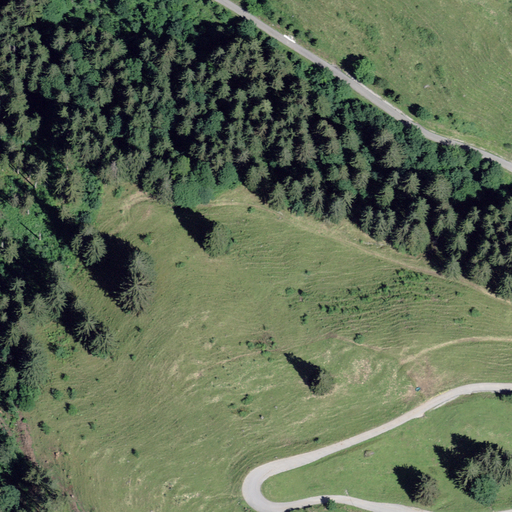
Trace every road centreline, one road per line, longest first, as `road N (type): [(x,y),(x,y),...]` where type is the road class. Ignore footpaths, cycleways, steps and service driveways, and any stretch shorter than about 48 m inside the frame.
road 1 (unclassified): [(511,387),(455,391),(382,429),(259,474),(252,494),(265,506),(333,498),(395,511)]
road 2 (unclassified): [(219,0),(428,137),(511,169)]
